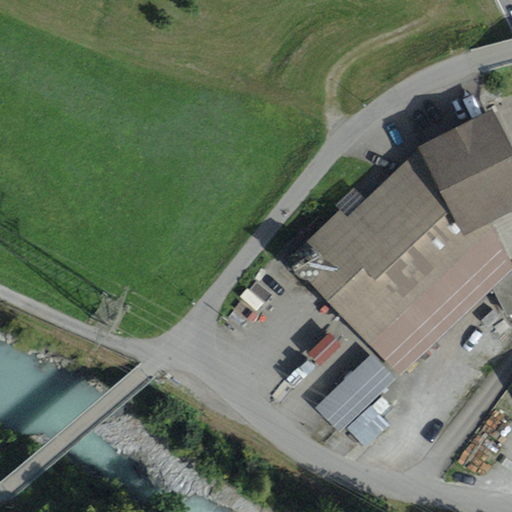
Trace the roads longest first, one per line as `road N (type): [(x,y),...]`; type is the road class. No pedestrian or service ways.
road 1 (residential): [(511,49),(399,94),(348,138),(163,356),(0,495)]
road 2 (track): [(348,138),(328,93),(342,65),(366,45),(428,20),(445,0)]
road 3 (track): [(0,286),(163,356)]
